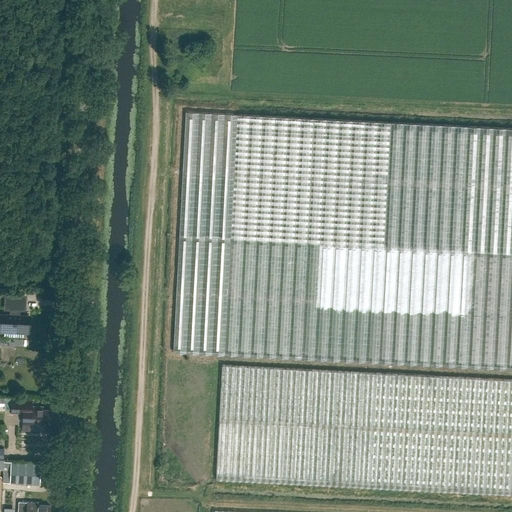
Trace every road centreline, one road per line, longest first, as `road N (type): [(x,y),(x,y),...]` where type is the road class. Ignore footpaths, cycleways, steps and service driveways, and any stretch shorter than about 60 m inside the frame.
road 1 (unclassified): [(64,511),(89,0)]
road 2 (track): [(153,0),(133,511)]
